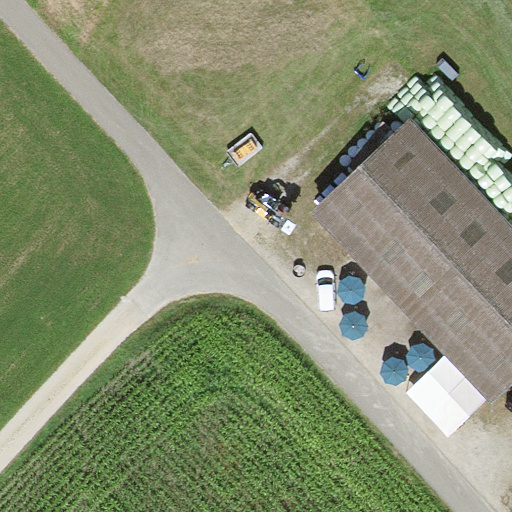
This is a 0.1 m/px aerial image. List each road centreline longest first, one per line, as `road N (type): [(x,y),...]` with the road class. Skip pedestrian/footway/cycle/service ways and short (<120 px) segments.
road 1 (unclassified): [(0,9),(469,511)]
road 2 (track): [(207,239),(0,454)]
